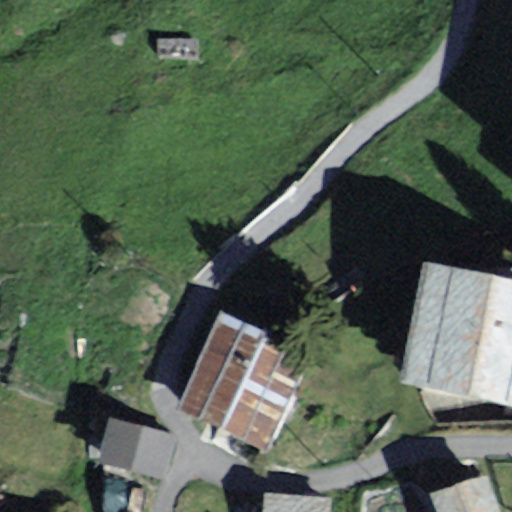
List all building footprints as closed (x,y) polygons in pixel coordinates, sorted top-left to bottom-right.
[(511,299),(424,287),(410,387),(511,401),(511,299)] [(292,364),(227,336),(196,408),(261,436),(292,364)] [(163,447),(114,436),(103,486),(151,497),(163,447)] [(474,511),(467,491),(431,503),(434,511),(474,511)] [(267,495),(266,511),(331,511),(332,499),(267,495)]
